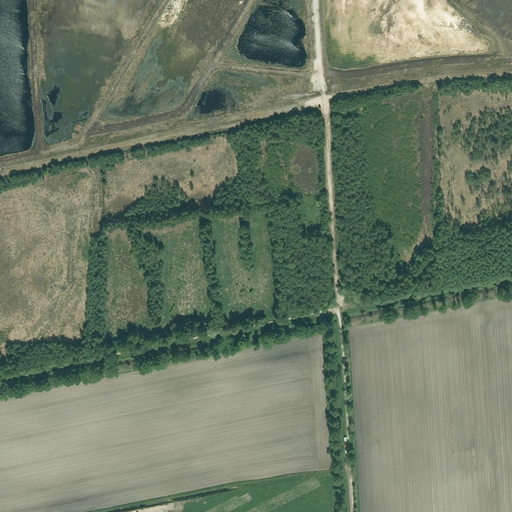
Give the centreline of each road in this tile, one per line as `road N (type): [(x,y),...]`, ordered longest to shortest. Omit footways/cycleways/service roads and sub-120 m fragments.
road 1 (track): [(0,376),(337,307)]
road 2 (track): [(337,307),(350,511)]
